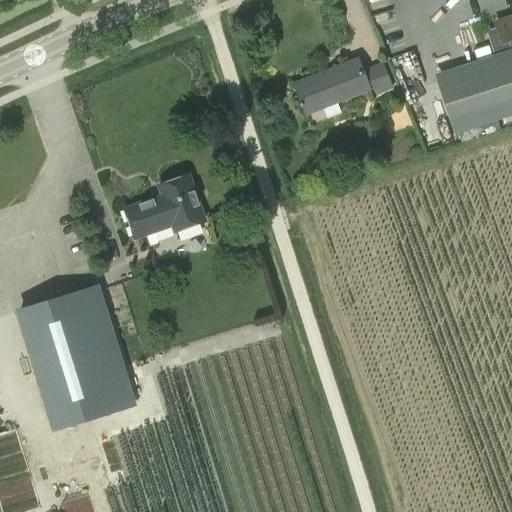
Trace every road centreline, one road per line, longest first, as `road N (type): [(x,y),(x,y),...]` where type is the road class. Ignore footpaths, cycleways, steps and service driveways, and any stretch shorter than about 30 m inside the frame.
road 1 (track): [(366,511),(205,0)]
road 2 (tertiary): [(0,77),(164,0)]
